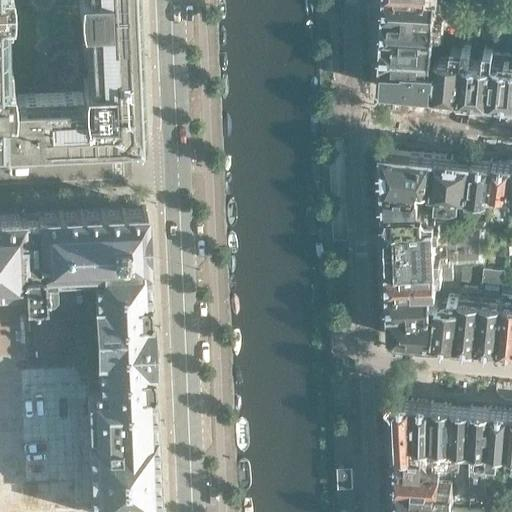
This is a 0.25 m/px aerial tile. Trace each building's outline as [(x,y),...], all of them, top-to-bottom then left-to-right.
[(138,31),(137,25),(136,25),(135,5),(136,5),(136,0),(0,0),(0,141),(19,141),(19,144),(31,144),(31,140),(58,139),(58,141),(65,141),(65,139),(84,138),(84,140),(99,139),(99,137),(119,136),(118,137),(141,136),(140,116),(138,63),(139,63),(139,56),(137,56),(136,32),(138,31)] [(432,17),(433,0),(384,0),(383,14),(432,17)] [(441,17),(432,17),(383,14),(382,37),(431,40),(439,40),(441,17)] [(429,64),(431,40),(382,37),(381,61),(429,64)] [(458,93),(462,45),(463,42),(451,41),(450,56),(440,55),(436,55),(436,64),(433,91),(458,93)] [(473,95),(476,59),(469,58),(471,45),(462,45),(458,93),(473,95)] [(488,96),(491,60),(493,48),(486,47),(485,60),(476,59),(473,95),(488,96)] [(503,98),(507,62),(491,60),(488,96),(503,98)] [(433,91),(436,64),(429,64),(381,61),(379,83),(382,86),(433,91)] [(511,98),(511,62),(507,62),(503,98),(511,98)] [(433,172),(436,152),(382,147),(383,167),(433,172)] [(448,201),(454,154),(436,152),(433,172),(432,182),(431,189),(438,189),(437,200),(448,201)] [(467,192),(471,155),(454,154),(448,201),(451,202),(460,199),(461,191),(467,192)] [(489,185),(492,157),(471,155),(467,192),(489,194),(489,185)] [(510,187),(511,171),(511,159),(492,157),(489,185),(510,187)] [(432,182),(433,172),(383,167),(384,186),(420,190),(421,190),(422,181),(432,182)] [(420,205),(420,190),(384,186),(385,207),(420,205)] [(437,220),(436,213),(425,213),(424,204),(420,205),(385,207),(385,223),(437,220)] [(0,282),(23,282),(23,294),(25,294),(26,294),(30,295),(30,296),(37,296),(37,295),(40,294),(41,294),(43,294),(43,290),(50,289),(53,285),(53,274),(94,273),(94,263),(147,261),(145,206),(141,206),(141,207),(124,208),(124,207),(120,207),(120,208),(103,209),(103,208),(99,208),(99,209),(82,210),(82,208),(78,209),(78,210),(61,211),(61,209),(57,210),(57,211),(40,212),(40,210),(39,210),(19,211),(19,212),(0,212),(0,282)] [(487,217),(488,206),(471,207),(472,218),(487,217)] [(484,260),(487,235),(487,217),(472,218),(437,220),(385,223),(387,266),(442,262),(455,261),(465,261),(484,260)] [(323,240),(230,245),(236,405),(331,402),(323,240)] [(152,384),(151,367),(152,367),(149,310),(148,310),(146,262),(147,262),(147,261),(94,263),(94,273),(98,366),(85,366),(86,385),(88,431),(87,431),(90,506),(93,506),(93,505),(126,504),(155,503),(158,503),(158,500),(157,500),(154,429),(154,426),(153,426),(153,423),(136,424),(135,416),(153,416),(151,384),(152,384)] [(437,286),(437,275),(442,275),(442,262),(387,266),(388,289),(432,286),(437,286)] [(472,266),(462,265),(461,280),(470,281),(472,266)] [(435,309),(437,296),(433,296),(432,286),(388,289),(389,311),(425,309),(435,309)] [(454,341),(459,292),(451,291),(450,298),(437,296),(435,309),(432,339),(454,341)] [(476,343),(481,294),(459,292),(454,341),(476,343)] [(497,345),(502,296),(481,294),(476,343),(497,345)] [(511,346),(511,297),(502,296),(497,345),(511,346)] [(432,339),(435,309),(425,309),(389,311),(390,330),(394,334),(395,335),(432,339)] [(431,440),(432,399),(398,396),(393,401),(393,411),(395,448),(424,450),(424,439),(431,440)] [(451,453),(452,401),(432,399),(431,440),(442,441),(441,452),(451,453)] [(469,444),(471,403),(452,401),(451,453),(461,454),(462,443),(469,444)] [(486,457),(491,405),(471,403),(469,444),(471,444),(471,467),(486,469),(486,457)] [(507,440),(510,407),(491,405),(486,457),(486,469),(486,471),(496,471),(496,457),(499,458),(500,446),(506,447),(507,440)] [(153,423),(153,419),(154,419),(153,416),(135,416),(136,424),(153,423)] [(430,460),(424,450),(395,448),(396,466),(441,470),(441,461),(430,460)] [(440,479),(441,470),(396,466),(396,485),(454,489),(454,480),(440,479)] [(338,468),(338,487),(351,487),(351,468),(338,468)] [(455,499),(454,489),(396,485),(397,504),(438,507),(439,498),(455,499)] [(485,508),(486,488),(471,486),(470,507),(485,508)]
